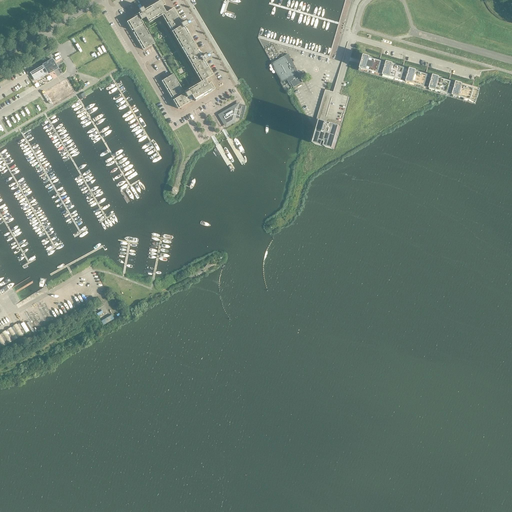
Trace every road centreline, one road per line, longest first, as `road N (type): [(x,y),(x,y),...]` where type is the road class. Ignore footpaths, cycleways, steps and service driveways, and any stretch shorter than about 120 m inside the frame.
road 1 (residential): [(226,88),(174,116),(103,0)]
road 2 (residential): [(0,297),(15,315),(86,275),(113,312)]
road 3 (unclassified): [(472,73),(345,35)]
